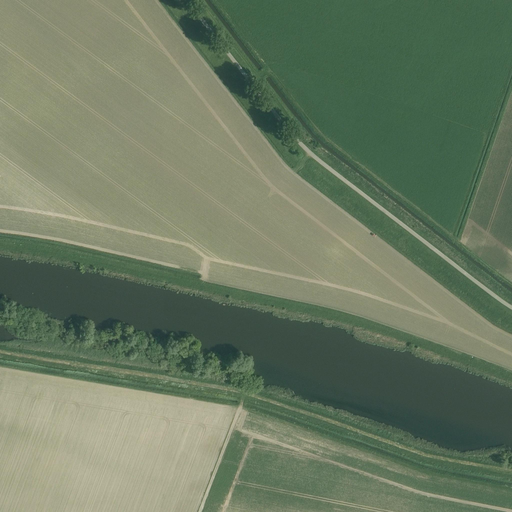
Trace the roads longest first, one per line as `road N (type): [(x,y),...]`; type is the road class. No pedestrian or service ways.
road 1 (unclassified): [(511,307),(303,146),(185,0)]
road 2 (track): [(511,476),(434,459),(244,395)]
road 3 (track): [(244,395),(0,353)]
road 4 (track): [(244,395),(199,511)]
